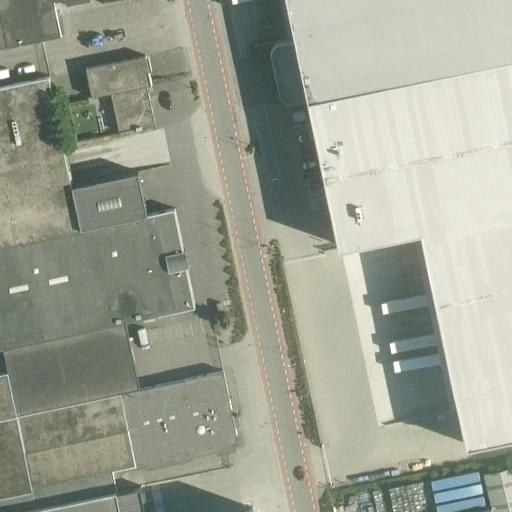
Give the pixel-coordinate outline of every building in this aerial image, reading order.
[(0,0),(0,49),(61,36),(53,1),(57,0),(65,0),(66,6),(78,4),(77,0),(0,0)] [(511,0),(289,0),(297,39),(276,42),(271,50),(281,96),(289,101),(309,97),(511,54),(511,0)] [(511,54),(309,97),(340,246),(422,229),(460,410),(460,411),(467,445),(511,435),(511,54)] [(87,67),(86,67),(92,97),(94,97),(93,96),(112,92),(119,130),(119,132),(137,128),(137,129),(142,128),(141,127),(155,124),(147,86),(152,85),(146,55),(144,56),(88,68),(87,67)] [(0,349),(4,348),(106,326),(195,307),(174,209),(148,215),(139,172),(72,187),(49,77),(0,87),(0,349)] [(117,491),(113,472),(137,466),(136,465),(199,450),(239,441),(239,440),(238,440),(224,372),(225,372),(224,371),(184,379),(185,380),(121,392),(106,326),(4,348),(8,370),(0,371),(0,511),(252,511),(252,508),(232,511),(146,511),(141,485),(117,491)] [(511,511),(511,467),(484,474),(492,509),(479,511),(511,511)]
